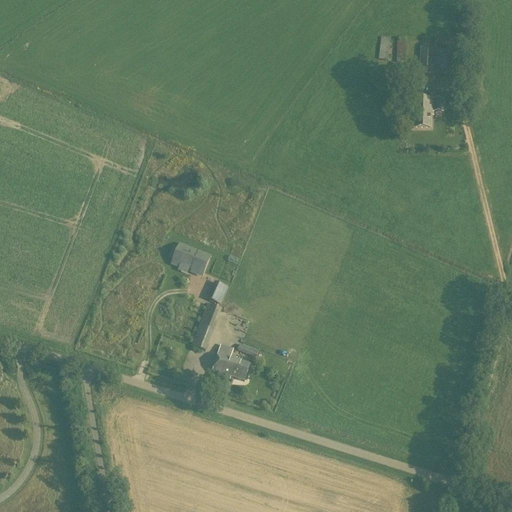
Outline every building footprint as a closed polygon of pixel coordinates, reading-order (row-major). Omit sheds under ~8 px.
[(448,39),(435,39),(434,48),(420,48),(419,73),(453,75),(454,55),(452,55),(452,37),(448,37),(448,39)] [(381,38),(378,60),(387,62),(390,39),(381,38)] [(396,42),(396,53),(390,53),(390,63),(405,63),(405,43),(396,42)] [(412,100),(412,116),(413,116),(413,129),(431,129),(431,117),(433,117),(433,113),(443,113),(443,100),(412,100)] [(189,271),(200,276),(208,259),(198,254),(196,257),(179,249),(173,262),(181,266),(179,269),(188,273),(189,271)] [(213,290),(224,295),(227,289),(216,284),(213,290)] [(191,347),(205,353),(213,331),(199,326),(191,347)] [(249,348),(240,345),(237,351),(246,355),(249,348)] [(230,381),(230,379),(244,383),(250,366),(236,361),(237,359),(231,357),(233,350),(221,346),(212,375),(230,381)]
